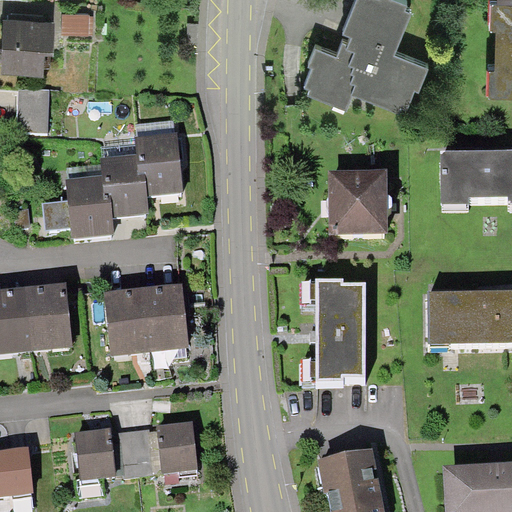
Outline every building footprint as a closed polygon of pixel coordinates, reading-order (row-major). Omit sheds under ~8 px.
[(410,3),(401,0),(352,0),(343,24),(352,28),(347,41),(340,38),(336,50),(314,42),(306,61),(310,63),(303,81),(310,84),(308,89),(343,102),(348,87),(397,107),(401,98),(403,99),(410,81),(413,82),(421,62),(392,50),(410,3)] [(511,0),(491,0),(491,18),(497,18),(495,57),(489,56),(488,85),(511,85),(511,0)] [(1,16),(0,41),(0,66),(41,67),(42,40),(51,41),(52,18),(1,16)] [(44,94),(17,93),(17,135),(44,135),(44,94)] [(137,162),(140,198),(178,195),(173,138),(135,142),(137,162)] [(511,160),(487,160),(442,161),(442,211),(467,211),(467,206),(510,205),(510,210),(511,209),(511,160)] [(102,182),(105,219),(142,216),(140,198),(137,162),(101,165),(102,182)] [(383,177),(328,179),(330,240),(385,238),(384,209),(383,177)] [(70,230),(70,241),(107,238),(105,219),(102,182),(66,185),(67,206),(70,230)] [(44,233),(70,230),(67,206),(42,208),(44,233)] [(64,287),(0,293),(0,358),(71,351),(64,287)] [(317,339),(317,388),(341,389),(341,382),(361,382),(361,293),(342,293),(342,288),(317,288),(317,339)] [(176,293),(103,301),(109,357),(182,349),(176,293)] [(511,298),(484,299),(429,300),(430,353),(450,353),(450,349),(511,348),(511,298)] [(152,432),(153,436),(157,474),(192,470),(187,428),(152,432)] [(105,435),(75,438),(80,483),(110,479),(107,449),(105,435)] [(116,440),(117,448),(120,478),(157,474),(153,436),(116,440)] [(117,448),(107,449),(110,479),(120,478),(117,448)] [(0,499),(34,496),(29,451),(0,453),(0,499)] [(316,465),(326,511),(384,511),(384,509),(373,456),(316,465)] [(511,511),(511,466),(501,467),(444,471),(447,511),(511,511)]
